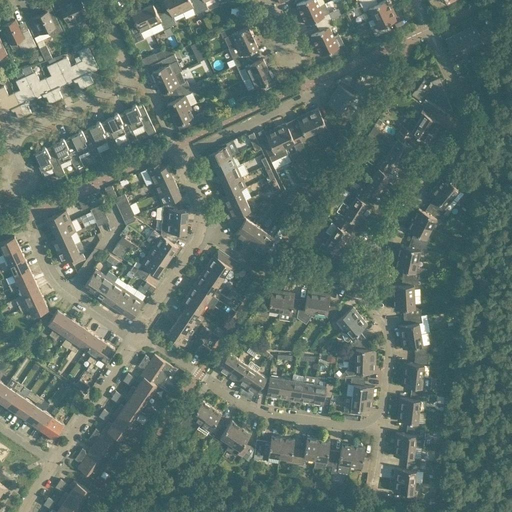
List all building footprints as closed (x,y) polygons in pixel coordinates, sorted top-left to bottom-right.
[(71,0),(60,6),(69,25),(76,22),(74,19),(87,13),(85,8),(81,0),(71,0)] [(183,11),(177,0),(164,0),(169,10),(164,13),(170,25),(176,23),(173,16),(183,11)] [(190,0),(177,0),(183,11),(193,7),(196,13),(202,10),(196,0),(190,0)] [(206,0),(196,0),(202,10),(208,8),(204,1),(206,0)] [(316,0),(304,0),(296,4),(298,7),(296,8),(299,15),(319,5),(316,0)] [(393,8),(390,2),(388,3),(386,0),(384,0),(376,4),(374,0),(370,0),(361,5),(364,11),(362,12),(366,21),(373,18),(393,8)] [(432,0),(429,1),(434,9),(436,9),(453,0),(432,0)] [(153,3),(142,8),(151,26),(161,22),(164,28),(170,25),(164,13),(158,15),(153,3)] [(319,5),(299,15),(303,21),(304,21),(306,24),(316,19),(319,24),(332,18),(324,3),(319,5)] [(62,30),(55,15),(51,6),(44,9),(45,11),(32,17),(40,34),(47,31),(51,35),(62,30)] [(151,26),(142,8),(132,13),(137,25),(132,28),(138,41),(144,38),(141,31),(151,26)] [(396,15),(393,8),(373,18),(376,23),(370,26),(375,36),(390,29),(388,30),(385,25),(396,20),(394,16),(396,15)] [(330,28),(335,25),(332,18),(319,24),(321,30),(311,35),(312,38),(311,39),(314,45),(334,36),(330,28)] [(36,46),(28,28),(21,31),(15,19),(2,25),(11,44),(17,41),(23,52),(36,46)] [(170,25),(164,28),(167,35),(173,32),(170,25)] [(489,37),(484,27),(478,30),(475,25),(465,29),(473,46),(483,41),(482,40),(489,37)] [(253,36),(248,26),(236,31),(234,26),(224,30),(221,32),(228,48),(253,36)] [(473,46),(465,29),(455,34),(463,51),(466,57),(475,53),(473,46)] [(346,50),(343,43),(339,34),(314,45),(317,52),(319,52),(320,55),(331,50),(333,55),(331,56),(331,57),(346,50)] [(463,51),(455,34),(445,38),(450,49),(447,51),(449,57),(463,51)] [(246,52),(258,47),(253,36),(228,48),(236,64),(249,58),(246,52)] [(103,50),(99,41),(90,45),(94,54),(103,50)] [(190,45),(194,53),(201,49),(197,41),(190,45)] [(45,60),(52,57),(46,44),(39,47),(45,60)] [(88,46),(78,51),(82,59),(76,62),(87,85),(93,82),(90,75),(89,75),(87,72),(98,67),(88,46)] [(162,49),(164,54),(171,51),(169,46),(162,49)] [(164,54),(162,49),(154,53),(157,58),(164,54)] [(205,56),(201,49),(194,53),(197,60),(205,56)] [(145,63),(156,57),(154,53),(153,51),(141,57),(145,63)] [(164,65),(152,71),(157,81),(175,73),(180,70),(181,70),(176,60),(177,59),(174,53),(170,55),(161,60),(164,65)] [(71,65),(66,56),(57,60),(67,82),(77,77),(78,80),(77,81),(81,88),(87,85),(76,62),(71,65)] [(251,63),(249,58),(236,64),(238,70),(245,66),(250,76),(268,68),(263,58),(251,63)] [(67,82),(57,60),(47,65),(51,74),(45,77),(56,100),(62,97),(59,89),(57,90),(56,87),(67,82)] [(56,100),(45,77),(40,79),(35,70),(33,71),(30,65),(22,68),(25,75),(36,97),(46,92),(47,95),(46,95),(49,103),(56,100)] [(273,79),(268,68),(250,76),(254,86),(248,90),(251,96),(264,90),(261,84),(273,79)] [(175,73),(157,81),(162,92),(174,86),(176,92),(189,85),(186,80),(180,83),(175,73)] [(20,89),(14,91),(25,114),(31,111),(27,104),(26,105),(25,102),(36,97),(25,75),(15,80),(20,89)] [(429,84),(425,89),(422,89),(420,88),(418,88),(416,89),(414,90),(411,94),(423,101),(422,103),(424,105),(435,112),(439,107),(449,113),(450,112),(448,111),(451,108),(452,107),(445,91),(443,92),(442,90),(444,89),(439,78),(438,78),(439,78),(431,82),(430,81),(428,84),(429,84)] [(339,84),(333,93),(349,103),(357,90),(343,81),(341,85),(339,84)] [(408,85),(402,81),(399,87),(405,91),(408,85)] [(197,82),(189,85),(192,91),(200,88),(197,82)] [(25,114),(14,91),(8,94),(4,85),(0,86),(0,102),(4,112),(15,107),(16,109),(15,110),(18,117),(25,114)] [(179,97),(167,103),(172,113),(190,105),(185,95),(192,91),(189,85),(176,92),(179,97)] [(355,107),(349,103),(333,93),(327,103),(337,109),(335,113),(341,116),(343,112),(349,116),(355,107)] [(138,107),(137,105),(136,104),(135,104),(134,104),(133,104),(132,105),(132,106),(132,107),(124,111),(125,114),(132,129),(133,129),(143,124),(146,131),(149,134),(155,131),(142,103),(143,105),(138,107)] [(204,118),(201,112),(195,115),(190,105),(172,113),(177,124),(189,118),(191,124),(204,118)] [(440,123),(432,117),(435,112),(424,105),(421,110),(423,112),(417,121),(434,132),(440,123)] [(318,107),(307,112),(316,130),(325,126),(334,145),(339,139),(335,129),(327,113),(322,116),(318,107)] [(125,114),(120,116),(119,114),(118,113),(117,112),(116,112),(115,112),(115,113),(114,114),(114,115),(114,116),(105,120),(107,122),(114,138),(125,133),(128,139),(131,143),(137,139),(133,129),(132,129),(125,114)] [(301,126),(295,128),(301,140),(307,138),(306,135),(316,130),(307,112),(297,117),(301,126)] [(434,132),(417,121),(412,118),(405,127),(402,125),(398,130),(410,138),(413,133),(428,142),(434,132)] [(107,122),(102,124),(101,122),(100,121),(99,121),(98,121),(97,121),(96,122),(96,123),(96,124),(87,128),(88,131),(89,131),(96,146),(107,141),(110,148),(113,151),(119,148),(114,138),(107,122)] [(286,122),(275,127),(285,149),(286,149),(294,145),(298,153),(302,155),(307,153),(301,140),(295,128),(290,131),(286,122)] [(374,125),(369,132),(375,136),(380,128),(374,125)] [(285,149),(275,127),(265,132),(269,141),(263,143),(272,161),(288,153),(286,149),(285,149)] [(89,131),(88,131),(84,133),(83,131),(82,130),(81,129),(80,129),(79,129),(78,130),(78,131),(78,132),(78,133),(69,137),(70,139),(71,139),(78,155),(89,150),(92,156),(94,159),(101,156),(96,146),(89,131)] [(407,143),(410,138),(398,130),(395,136),(397,138),(391,147),(409,158),(415,148),(407,143)] [(258,142),(253,131),(248,134),(253,145),(258,142)] [(375,136),(369,132),(363,142),(369,146),(375,136)] [(71,139),(70,139),(66,142),(65,139),(64,138),(63,138),(62,138),(61,138),(60,138),(60,139),(60,140),(60,141),(51,145),(52,148),(53,148),(60,164),(60,163),(71,158),(73,165),(76,168),(83,165),(78,155),(71,139)] [(220,147),(208,153),(213,163),(232,155),(238,152),(232,139),(219,145),(220,147)] [(363,142),(358,149),(364,152),(369,146),(363,142)] [(53,148),(52,148),(48,150),(46,148),(46,147),(45,146),(44,146),(43,146),(42,147),(42,148),(42,149),(42,150),(33,154),(41,172),(52,167),(55,173),(58,177),(65,173),(60,163),(60,164),(53,148)] [(402,168),(409,158),(391,147),(385,156),(383,155),(379,160),(390,167),(394,162),(402,168)] [(218,174),(236,165),(232,155),(213,163),(218,174)] [(350,159),(344,169),(351,174),(358,164),(350,159)] [(387,172),(390,167),(379,160),(376,166),(378,167),(372,177),(389,188),(396,178),(387,172)] [(172,174),(167,164),(162,166),(159,161),(146,167),(153,183),(172,174)] [(223,184),(241,175),(236,165),(218,174),(223,184)] [(344,169),(339,176),(347,181),(351,174),(344,169)] [(469,181),(459,172),(451,182),(444,175),(436,184),(452,197),(459,189),(461,191),(469,181)] [(278,183),(273,173),(269,175),(274,185),(278,183)] [(177,185),(172,174),(153,183),(158,193),(177,185)] [(246,186),(241,175),(223,184),(228,194),(241,188),(246,186)] [(383,197),(389,188),(372,177),(366,186),(361,182),(357,188),(368,195),(371,190),(383,197)] [(127,198),(125,193),(124,192),(117,196),(111,184),(104,187),(109,196),(114,197),(116,203),(127,198)] [(452,197),(436,184),(429,193),(437,200),(432,206),(443,213),(447,208),(445,206),(452,197)] [(182,195),(177,185),(158,193),(163,204),(178,197),(182,195)] [(365,200),(368,195),(357,188),(353,186),(343,200),(367,215),(373,206),(365,200)] [(245,198),(241,188),(228,194),(222,197),(227,207),(245,198)] [(289,205),(295,196),(290,193),(284,202),(289,205)] [(180,202),(178,197),(163,204),(162,218),(167,219),(187,221),(188,209),(180,208),(180,202)] [(130,203),(127,198),(116,203),(119,208),(130,203)] [(250,209),(245,198),(227,207),(232,217),(232,218),(243,213),(243,212),(250,209)] [(361,225),(367,215),(343,200),(334,215),(338,218),(349,225),(352,220),(361,225)] [(104,209),(101,203),(90,208),(93,214),(104,209)] [(132,209),(130,203),(119,208),(121,214),(132,209)] [(438,223),(443,213),(432,206),(428,212),(418,207),(413,218),(431,227),(434,221),(438,223)] [(52,228),(71,219),(66,209),(48,217),(52,228)] [(106,214),(104,209),(93,214),(95,219),(106,214)] [(135,214),(132,209),(121,214),(124,219),(135,214)] [(244,240),(255,223),(246,217),(243,212),(243,213),(232,218),(232,217),(228,219),(231,226),(237,229),(234,234),(244,240)] [(109,220),(106,214),(95,219),(98,225),(109,220)] [(267,226),(272,219),(269,217),(264,224),(267,226)] [(270,229),(275,221),(277,219),(274,217),(272,219),(267,226),(270,229)] [(186,232),(187,221),(167,219),(162,218),(161,234),(174,243),(177,238),(178,232),(186,232)] [(346,230),(349,225),(338,218),(334,223),(332,222),(326,230),(331,234),(348,245),(354,235),(346,230)] [(428,233),(431,227),(413,218),(408,228),(417,233),(414,240),(427,244),(429,239),(426,238),(428,233)] [(70,233),(76,230),(71,219),(52,228),(57,238),(70,232),(70,233)] [(253,247),(265,230),(255,223),(244,240),(253,247)] [(270,252),(279,239),(284,224),(283,223),(274,237),(265,230),(253,247),(263,253),(266,250),(270,252)] [(174,243),(161,234),(153,229),(147,238),(154,243),(171,255),(178,245),(174,243)] [(75,243),(70,233),(70,232),(57,238),(52,241),(57,251),(75,243)] [(341,255),(348,245),(331,234),(324,243),(314,236),(310,241),(318,247),(330,255),(333,249),(341,255)] [(132,242),(130,241),(122,235),(119,240),(129,247),(132,242)] [(0,242),(0,245),(3,252),(4,253),(19,246),(14,236),(0,242)] [(129,247),(119,240),(115,245),(125,252),(129,247)] [(418,260),(420,248),(426,250),(427,244),(414,240),(412,247),(400,244),(398,255),(418,260)] [(85,258),(83,252),(80,253),(75,243),(57,251),(62,262),(71,258),(73,263),(85,258)] [(165,264),(171,255),(154,243),(148,253),(165,264)] [(125,252),(115,245),(112,250),(122,257),(125,252)] [(24,257),(19,246),(4,253),(9,264),(24,257)] [(158,274),(165,264),(148,253),(138,267),(148,274),(151,269),(158,274)] [(219,257),(214,254),(207,264),(227,277),(227,276),(230,277),(232,276),(233,274),(233,272),(232,269),(233,268),(237,262),(222,253),(219,257)] [(111,262),(115,257),(110,254),(106,259),(111,262)] [(426,269),(416,266),(418,260),(398,255),(395,267),(406,269),(404,277),(418,278),(424,278),(426,269)] [(29,267),(24,257),(9,264),(14,274),(29,267)] [(116,265),(120,261),(115,257),(111,262),(116,265)] [(134,272),(138,267),(133,264),(130,269),(134,272)] [(227,277),(207,264),(201,273),(218,285),(224,275),(226,277),(227,277)] [(34,277),(29,267),(14,274),(18,284),(34,277)] [(148,274),(138,267),(134,272),(145,279),(148,274)] [(94,291),(105,274),(96,268),(84,285),(94,291)] [(115,281),(118,277),(108,270),(105,275),(105,274),(94,291),(103,298),(115,281)] [(218,285),(201,273),(195,283),(211,294),(218,285)] [(38,288),(34,277),(18,284),(23,295),(38,288)] [(414,295),(414,283),(418,283),(418,278),(404,277),(405,284),(393,284),(394,296),(414,295)] [(113,304),(124,287),(115,281),(103,298),(113,304)] [(152,292),(156,287),(151,283),(147,288),(152,292)] [(211,294),(195,283),(188,292),(205,303),(211,294)] [(224,284),(222,287),(229,292),(231,289),(224,284)] [(122,311),(133,294),(124,287),(113,304),(122,311)] [(229,292),(222,287),(220,291),(226,295),(229,292)] [(28,305),(43,298),(38,288),(23,295),(26,301),(28,305)] [(280,310),(283,290),(271,288),(271,292),(265,291),(261,314),(268,315),(269,309),(280,310)] [(315,311),(319,291),(307,289),(306,299),(300,298),(299,303),(297,313),(300,313),(300,315),(307,320),(311,315),(313,316),(315,314),(315,311)] [(280,310),(278,318),(293,321),(297,316),(297,313),(299,303),(293,302),(295,292),(283,290),(280,310)] [(319,291),(315,311),(326,313),(326,316),(330,318),(338,304),(329,303),(330,293),(319,291)] [(205,303),(188,292),(182,302),(187,305),(199,313),(205,303)] [(143,300),(135,295),(133,294),(122,311),(132,317),(143,300)] [(415,307),(414,295),(394,296),(394,308),(407,307),(407,315),(420,314),(420,306),(415,307)] [(48,309),(43,298),(28,305),(30,309),(33,316),(48,309)] [(345,312),(338,304),(330,318),(335,321),(337,319),(344,328),(360,315),(352,306),(345,312)] [(187,305),(180,314),(197,326),(204,316),(199,313),(187,305)] [(216,311),(209,306),(207,310),(214,314),(216,311)] [(58,329),(67,315),(57,309),(48,323),(58,329)] [(197,326),(180,314),(174,324),(191,335),(197,326)] [(422,321),(420,314),(407,315),(408,323),(399,325),(401,336),(421,333),(419,322),(422,321)] [(67,336),(77,322),(67,315),(58,329),(67,336)] [(367,324),(360,315),(344,328),(341,331),(345,338),(347,340),(349,338),(351,343),(366,338),(360,330),(367,324)] [(77,342),(86,328),(77,322),(67,336),(77,342)] [(3,323),(0,324),(0,339),(9,335),(3,323)] [(191,335),(174,324),(167,333),(184,345),(191,335)] [(203,325),(201,328),(208,333),(210,330),(203,325)] [(262,325),(255,326),(257,335),(264,334),(262,325)] [(86,349),(96,335),(86,328),(77,342),(86,349)] [(208,333),(201,328),(199,332),(206,336),(208,333)] [(428,354),(427,343),(430,343),(428,332),(421,333),(401,336),(403,348),(413,346),(415,354),(428,354)] [(264,343),(268,337),(264,334),(260,341),(264,343)] [(96,355),(105,341),(96,335),(86,349),(96,355)] [(366,348),(366,338),(351,343),(352,348),(355,348),(355,359),(375,360),(376,348),(366,348)] [(260,345),(250,339),(248,343),(250,345),(249,346),(256,351),(260,345)] [(96,355),(94,357),(91,362),(91,363),(88,367),(91,369),(99,357),(105,362),(115,348),(105,341),(96,355)] [(201,342),(195,352),(200,355),(206,346),(201,342)] [(269,352),(263,348),(260,345),(256,351),(260,353),(261,352),(267,356),(269,352)] [(227,374),(238,357),(228,351),(217,368),(227,374)] [(145,354),(142,360),(167,376),(171,371),(169,370),(172,366),(173,367),(174,366),(155,354),(150,360),(149,359),(148,356),(145,354)] [(423,375),(424,364),(427,364),(428,354),(415,354),(414,362),(404,361),(402,373),(423,375)] [(236,381),(248,364),(238,357),(227,374),(236,381)] [(375,371),(375,360),(355,359),(348,359),(348,360),(349,360),(349,367),(345,370),(344,370),(345,371),(341,374),(341,376),(351,377),(364,378),(365,371),(375,371)] [(142,360),(138,365),(141,367),(143,367),(145,368),(141,374),(157,384),(158,385),(160,386),(159,385),(161,381),(163,382),(167,376),(142,360)] [(246,387),(257,370),(248,364),(236,381),(246,387)] [(266,393),(269,377),(267,377),(257,370),(246,387),(255,394),(257,391),(266,393)] [(422,386),(423,375),(402,373),(401,384),(411,385),(410,391),(424,393),(424,386),(422,386)] [(141,374),(137,380),(140,382),(138,385),(151,393),(152,394),(158,385),(157,384),(141,374)] [(278,397),(281,377),(269,375),(269,377),(266,393),(266,395),(278,397)] [(289,398),(292,378),(281,377),(278,397),(289,398)] [(364,384),(364,378),(351,377),(350,383),(353,384),(352,395),(372,397),(374,385),(364,384)] [(300,400),(303,380),(292,378),(289,398),(300,400)] [(89,386),(79,379),(76,385),(85,391),(89,386)] [(315,382),(303,380),(300,400),(311,402),(315,382)] [(315,382),(311,402),(323,404),(325,394),(330,395),(333,382),(326,381),(326,384),(315,382)] [(0,400),(6,405),(16,391),(6,384),(0,393),(0,400)] [(133,386),(129,392),(145,402),(146,403),(152,394),(151,393),(138,385),(136,388),(133,386)] [(74,387),(70,393),(80,400),(84,394),(74,387)] [(16,411),(25,397),(16,391),(6,405),(16,411)] [(419,410),(420,399),(423,399),(424,393),(410,391),(410,397),(400,396),(398,408),(419,410)] [(129,392),(125,398),(128,400),(126,403),(139,411),(139,412),(146,403),(145,402),(129,392)] [(371,409),(372,397),(352,395),(351,406),(348,405),(348,406),(345,405),(344,412),(360,413),(361,407),(371,409)] [(25,418),(35,404),(25,397),(16,411),(25,418)] [(200,422),(212,406),(202,399),(196,408),(191,405),(183,416),(184,416),(179,424),(184,427),(189,420),(193,422),(195,419),(200,422)] [(121,403),(117,409),(133,420),(133,421),(139,412),(139,411),(126,403),(124,405),(121,403)] [(35,424),(44,410),(35,404),(25,418),(35,424)] [(215,421),(222,412),(212,406),(200,422),(197,428),(206,434),(207,432),(213,436),(220,425),(215,421)] [(420,428),(420,422),(418,421),(419,410),(398,408),(397,419),(407,421),(406,427),(420,428)] [(117,409),(113,415),(116,418),(114,420),(127,429),(127,430),(133,421),(133,420),(117,409)] [(44,431),(54,417),(44,410),(35,424),(44,431)] [(54,437),(64,423),(54,417),(44,431),(54,437)] [(230,442),(241,425),(231,419),(225,428),(220,425),(213,436),(222,442),(224,438),(230,442)] [(109,421),(105,427),(120,438),(121,439),(127,430),(127,429),(114,420),(112,423),(109,421)] [(251,432),(241,425),(230,442),(226,448),(235,454),(237,452),(242,455),(243,454),(250,444),(245,441),(251,432)] [(95,428),(92,433),(117,450),(120,444),(119,443),(121,439),(123,440),(121,439),(120,438),(105,427),(100,433),(99,432),(98,430),(95,428)] [(423,446),(425,429),(420,428),(406,427),(406,433),(396,431),(394,443),(415,445),(415,444),(423,446)] [(92,433),(88,439),(91,441),(93,440),(95,441),(91,447),(108,459),(111,455),(113,456),(117,450),(92,433)] [(279,456),(283,436),(271,434),(269,445),(263,444),(261,457),(268,458),(268,460),(278,462),(279,456)] [(283,436),(279,456),(290,458),(290,462),(296,463),(298,450),(292,449),(294,438),(283,436)] [(298,450),(296,463),(303,464),(304,456),(315,458),(318,438),(307,436),(304,451),(298,450)] [(330,440),(318,438),(315,458),(316,458),(314,467),(324,468),(325,464),(332,465),(334,451),(328,450),(330,440)] [(350,464),(353,443),(341,441),(340,452),(334,451),(332,465),(338,466),(338,470),(349,472),(350,464)] [(353,443),(350,464),(361,465),(361,469),(367,470),(367,466),(369,457),(363,456),(365,445),(362,445),(362,443),(360,442),(359,442),(358,442),(356,443),(355,444),(353,443)] [(413,456),(415,445),(394,443),(393,455),(407,456),(406,462),(420,464),(420,457),(413,456)] [(250,444),(243,454),(244,455),(243,456),(250,460),(254,453),(255,448),(250,444)] [(82,448),(78,453),(103,470),(107,464),(106,463),(108,459),(110,460),(108,459),(91,447),(87,453),(85,452),(85,450),(82,448)] [(78,453),(75,458),(78,460),(80,460),(82,461),(78,467),(96,480),(97,480),(95,479),(98,475),(99,476),(103,470),(78,453)] [(419,470),(420,464),(406,462),(406,468),(396,467),(394,479),(415,481),(416,470),(419,470)] [(74,479),(69,486),(72,488),(70,491),(84,500),(91,491),(90,490),(74,479)] [(413,492),(415,481),(394,479),(393,490),(403,491),(402,497),(416,499),(416,492),(413,492)] [(6,492),(9,488),(0,482),(0,493),(2,490),(6,492)] [(84,500),(70,491),(69,493),(66,491),(61,497),(78,509),(84,500)] [(61,497),(57,503),(60,506),(58,508),(63,511),(76,511),(78,509),(61,497)]
